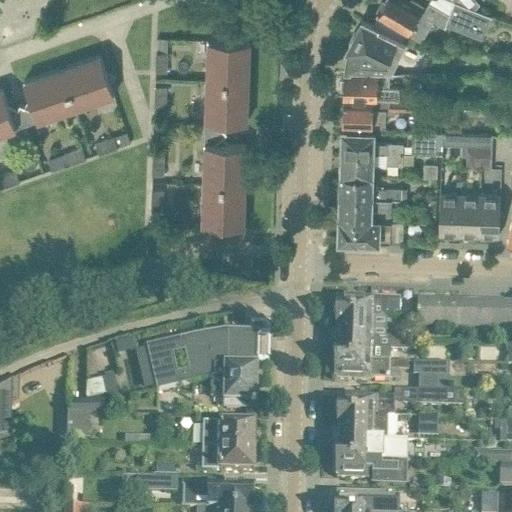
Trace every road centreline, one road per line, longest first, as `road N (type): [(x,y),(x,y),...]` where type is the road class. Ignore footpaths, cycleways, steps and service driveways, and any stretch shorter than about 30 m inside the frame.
road 1 (unclassified): [(299,262),(306,44),(326,0)]
road 2 (unclassified): [(293,511),(299,262)]
road 3 (residential): [(299,262),(511,269)]
